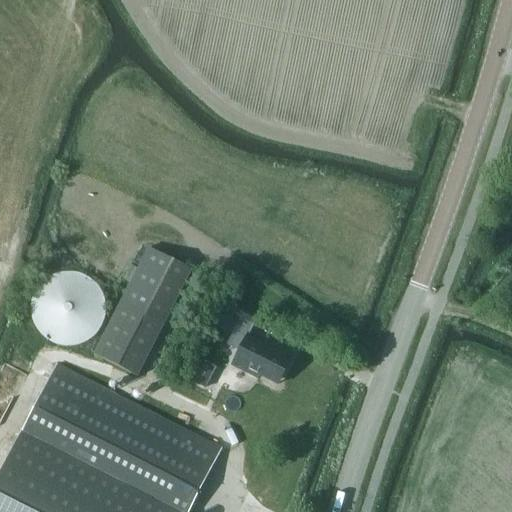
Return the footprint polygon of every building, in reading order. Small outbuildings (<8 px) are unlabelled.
[(153,248),(98,355),(140,377),(195,270),(153,248)] [(34,300),(34,310),(36,321),(41,331),(48,339),(58,344),(68,347),(79,346),(90,343),(99,337),(106,328),(110,318),(111,308),(110,297),(106,288),(99,280),(91,274),(81,270),(71,269),(61,271),(51,275),(44,282),(38,290),(34,300)] [(226,314),(240,321),(227,345),(239,352),(232,365),(258,379),(260,376),(278,385),(293,357),(248,334),(259,315),(233,301),(226,314)] [(214,367),(199,360),(188,381),(203,388),(214,367)] [(0,511),(189,511),(221,449),(56,365),(0,474),(0,511)]
